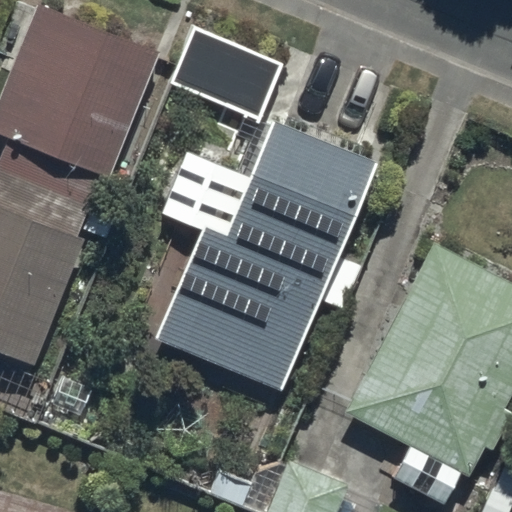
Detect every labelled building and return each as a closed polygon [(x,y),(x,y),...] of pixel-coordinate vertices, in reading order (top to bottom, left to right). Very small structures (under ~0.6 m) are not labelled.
[(156,45),(38,0),(31,0),(0,78),(0,130),(2,131),(0,137),(0,344),(31,358),(78,232),(72,228),(95,170),(108,173),(156,45)] [(168,81),(248,113),(270,58),(189,26),(168,81)] [(217,160),(151,332),(274,385),(371,153),(264,108),(240,172),(217,160)] [(511,275),(428,234),(339,406),(461,472),(479,442),(492,448),(511,411),(511,408),(502,401),(511,380),(511,275)] [(326,511),(339,483),(285,459),(261,511),(326,511)]
